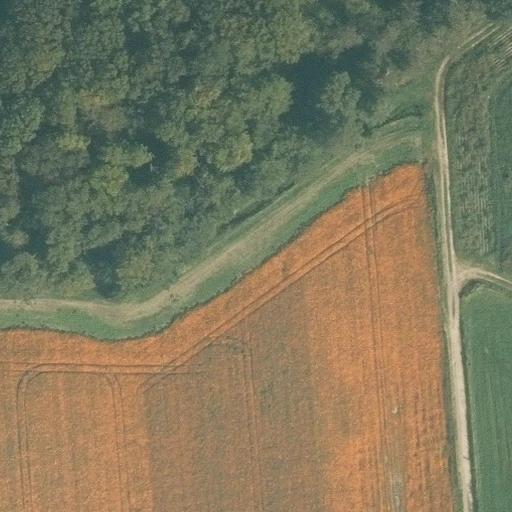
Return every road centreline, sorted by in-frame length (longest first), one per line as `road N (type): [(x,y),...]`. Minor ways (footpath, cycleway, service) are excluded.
road 1 (track): [(434,73),(164,269)]
road 2 (track): [(450,266),(434,73),(511,18)]
road 3 (track): [(468,511),(450,266)]
